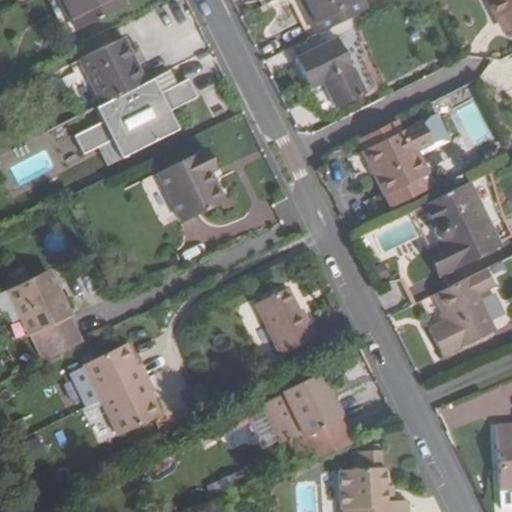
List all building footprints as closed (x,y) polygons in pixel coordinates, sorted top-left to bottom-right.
[(121,0),(60,0),(76,31),(125,8),(121,0)] [(358,0),(298,0),(316,35),(328,29),(364,11),(358,0)] [(511,0),(486,0),(495,16),(500,13),(509,30),(511,27),(511,0)] [(503,32),(509,30),(500,13),(495,16),(503,32)] [(290,48),(310,89),(323,82),(336,109),(363,95),(350,69),(349,70),(328,29),(316,35),(290,48)] [(80,61),(101,107),(144,84),(123,39),(80,61)] [(158,77),(153,80),(160,95),(166,92),(158,77)] [(160,95),(153,80),(144,84),(101,107),(95,110),(102,123),(74,138),(84,156),(98,148),(112,141),(121,160),(178,130),(169,112),(198,98),(189,80),(166,92),(160,95)] [(323,82),(310,89),(323,115),(336,109),(323,82)] [(402,131),(363,150),(391,207),(433,187),(419,158),(447,143),(434,115),(402,131)] [(397,119),(357,139),(363,150),(402,131),(397,119)] [(112,141),(98,148),(107,167),(121,160),(112,141)] [(158,172),(182,222),(223,202),(210,173),(216,170),(206,149),(158,172)] [(498,246),(468,183),(422,205),(433,226),(432,228),(432,232),(434,236),(437,239),(440,240),(442,244),(428,251),(440,275),(498,246)] [(486,269),(435,294),(448,320),(430,329),(444,357),(495,332),(477,294),(494,286),(486,269)] [(50,360),(82,344),(48,271),(8,290),(30,337),(37,333),(50,360)] [(254,304),(280,355),(316,337),(302,309),(299,310),(287,287),(254,304)] [(37,333),(30,337),(43,364),(50,360),(37,333)] [(100,400),(118,437),(161,416),(150,394),(154,392),(140,365),(137,367),(126,346),(83,366),(100,400)] [(340,419),(319,376),(283,392),(284,395),(274,400),(277,406),(290,437),(293,441),(304,436),(340,419)] [(290,437),(277,406),(263,412),(276,443),(290,437)] [(259,408),(228,422),(233,434),(261,421),(262,414),(259,408)] [(340,419),(304,436),(311,451),(347,435),(340,419)] [(228,422),(209,430),(214,442),(233,434),(228,422)] [(511,423),(497,424),(502,508),(511,507),(511,423)] [(380,451),(352,453),(353,472),(382,469),(380,451)] [(253,469),(219,483),(225,496),(259,482),(253,469)] [(385,486),(384,469),(382,469),(353,472),(342,472),(343,511),(407,511),(407,501),(395,502),(386,503),(385,486)] [(385,486),(386,503),(395,502),(393,486),(385,486)]
